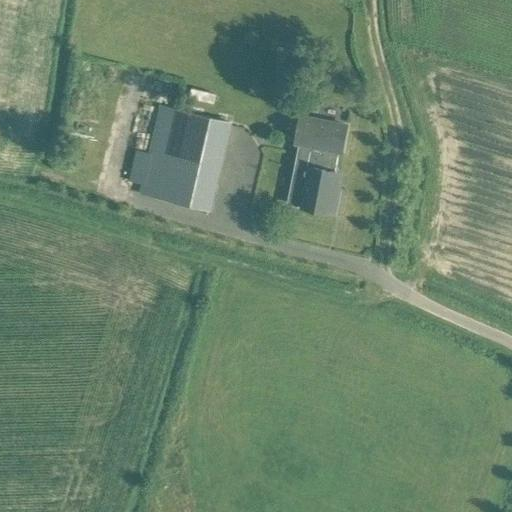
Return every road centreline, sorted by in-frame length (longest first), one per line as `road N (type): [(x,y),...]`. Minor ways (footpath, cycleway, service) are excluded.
road 1 (track): [(395,288),(356,305),(0,207)]
road 2 (residential): [(511,342),(351,263),(139,202)]
road 3 (track): [(382,276),(398,137),(369,30),(370,0)]
